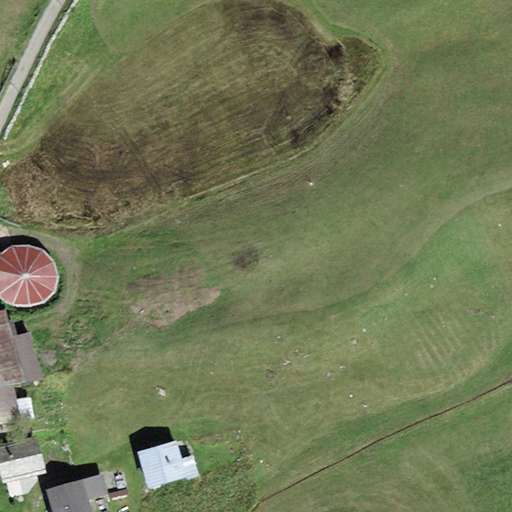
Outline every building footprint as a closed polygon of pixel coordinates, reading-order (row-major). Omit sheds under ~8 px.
[(2,256),(0,254),(0,302),(31,306),(44,302),(55,292),(58,277),(56,263),(44,250),(29,245),(13,247),(2,256)] [(4,312),(0,313),(0,425),(34,416),(28,396),(18,399),(14,385),(45,376),(31,330),(11,336),(4,312)] [(177,439),(140,452),(152,488),(197,473),(191,456),(183,459),(177,439)] [(37,443),(0,452),(0,476),(3,487),(46,475),(37,443)] [(97,475),(46,491),(52,511),(93,511),(90,499),(103,495),(97,475)]
